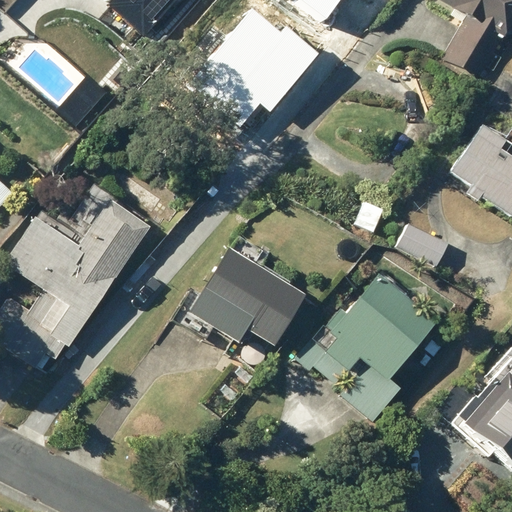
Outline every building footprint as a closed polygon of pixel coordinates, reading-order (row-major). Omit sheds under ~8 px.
[(282,0),(296,4),(288,31),(326,43),(334,16),(337,17),(341,0),(282,0)] [(443,18),(456,25),(436,62),(474,82),(511,7),(511,0),(424,0),(423,4),(444,15),(443,18)] [(511,168),(511,171),(490,157),(496,148),(473,132),(444,174),(466,189),(461,196),(472,204),(475,199),(506,221),(509,217),(511,218),(511,168)] [(4,300),(0,305),(0,355),(28,375),(39,358),(48,364),(58,349),(62,351),(141,234),(137,231),(141,224),(88,188),(60,229),(35,211),(0,262),(0,269),(36,294),(23,313),(4,300)] [(357,206),(347,230),(367,238),(377,215),(357,206)] [(401,228),(390,251),(431,271),(442,248),(401,228)] [(197,332),(206,317),(231,332),(240,317),(267,334),(299,285),(225,238),(192,291),(186,288),(169,315),(197,332)] [(305,344),(319,355),(307,370),(329,388),(334,382),(343,389),(333,401),(364,427),(393,392),(382,383),(426,330),(368,282),(335,323),(328,317),(305,344)] [(511,392),(498,380),(449,434),(501,480),(511,467),(511,392)]
